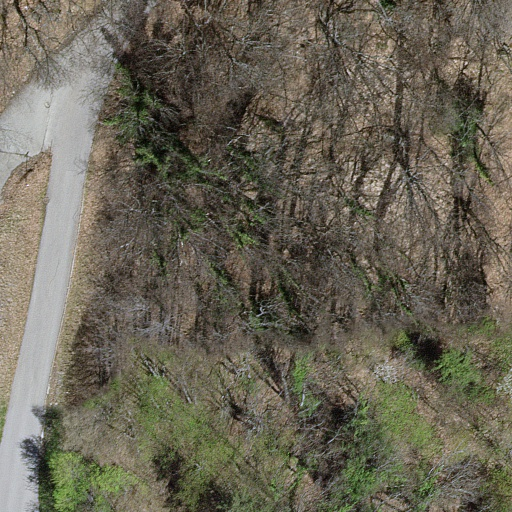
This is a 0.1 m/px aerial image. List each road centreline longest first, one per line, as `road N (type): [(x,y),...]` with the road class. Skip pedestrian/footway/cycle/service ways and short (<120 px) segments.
road 1 (residential): [(80,114),(13,511)]
road 2 (residential): [(136,0),(99,48),(80,114)]
